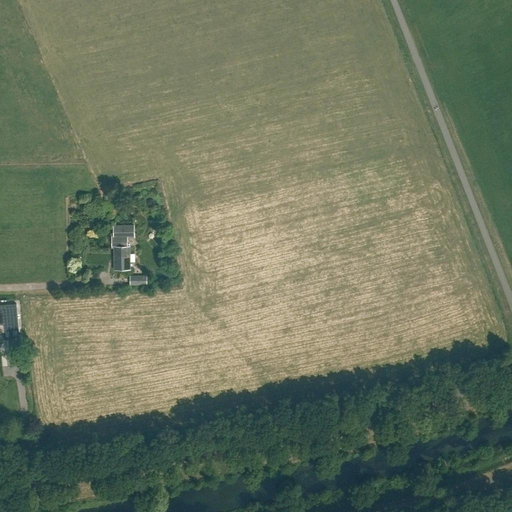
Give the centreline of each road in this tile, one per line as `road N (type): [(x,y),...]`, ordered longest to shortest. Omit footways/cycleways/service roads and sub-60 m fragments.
road 1 (unclassified): [(511,371),(411,411),(0,491)]
road 2 (unclassified): [(511,301),(393,0)]
